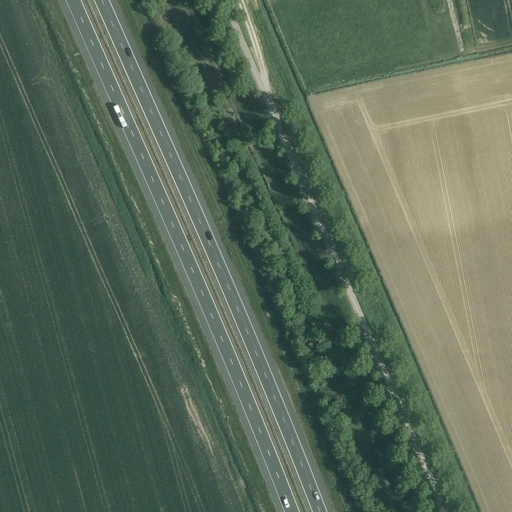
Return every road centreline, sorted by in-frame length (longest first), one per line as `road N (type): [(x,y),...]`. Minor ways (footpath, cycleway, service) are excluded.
road 1 (unclassified): [(439,511),(220,0)]
road 2 (motorway): [(73,0),(291,511)]
road 3 (motorway): [(319,511),(101,0)]
